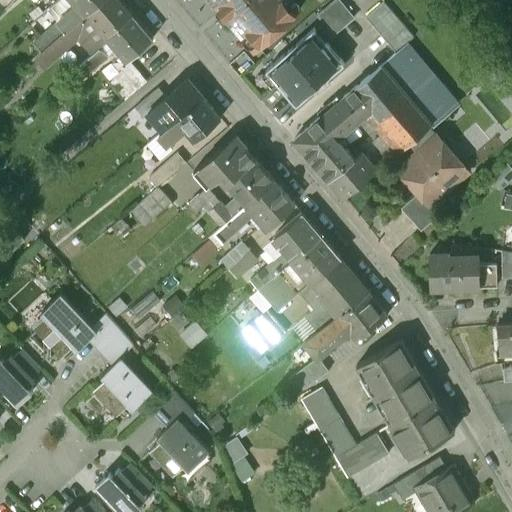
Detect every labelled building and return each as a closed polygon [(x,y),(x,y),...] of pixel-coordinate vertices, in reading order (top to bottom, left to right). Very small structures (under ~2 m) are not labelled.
[(85,14),(100,0),(72,0),(77,5),(85,14)] [(93,52),(135,16),(121,0),(100,0),(85,14),(91,20),(90,26),(78,37),(92,54),(93,52)] [(214,0),(255,47),(300,8),(293,0),(214,0)] [(333,35),(353,18),(338,0),(336,0),(317,15),(333,35)] [(60,13),(53,4),(41,15),(48,23),(60,13)] [(85,14),(77,5),(34,43),(42,52),(85,14)] [(91,20),(85,14),(42,52),(36,57),(44,67),(78,37),(90,26),(91,20)] [(126,60),(153,37),(135,16),(93,52),(102,62),(112,52),(116,57),(120,54),(126,60)] [(344,63),(314,28),(266,69),(296,104),(344,63)] [(83,78),(102,62),(93,52),(92,54),(78,65),(82,69),(78,72),(83,78)] [(390,127),(407,146),(411,143),(431,126),(433,124),(383,66),(356,88),(374,109),(390,127)] [(176,118),(203,96),(187,78),(148,112),(163,130),(176,118)] [(312,160),(338,139),(360,120),(374,109),(356,88),(294,139),(312,160)] [(203,96),(176,118),(195,139),(221,117),(203,96)] [(390,127),(374,109),(360,120),(376,139),(390,127)] [(431,126),(411,143),(419,152),(439,135),(431,126)] [(390,127),(376,139),(375,139),(392,159),(407,146),(390,127)] [(160,132),(146,144),(158,159),(172,147),(160,132)] [(230,180),(255,157),(235,134),(193,170),(206,186),(222,172),(230,180)] [(439,135),(419,152),(400,167),(421,193),(430,204),(469,172),(439,135)] [(354,158),(338,139),(312,160),(329,179),(354,158)] [(355,159),(330,180),(344,198),(377,170),(362,152),(355,159)] [(173,154),(149,173),(157,184),(165,178),(180,197),(196,184),(173,154)] [(247,203),(274,179),(255,157),(230,180),(225,184),(232,192),(235,189),(239,194),(247,203)] [(256,213),(268,227),(295,204),(274,179),(247,203),(239,210),(232,216),(221,226),(214,232),(222,241),(256,213)] [(157,186),(139,202),(152,217),(170,202),(157,186)] [(439,215),(430,204),(421,193),(402,208),(421,230),(439,215)] [(239,210),(247,203),(239,194),(231,202),(239,210)] [(221,226),(232,216),(218,201),(207,211),(221,226)] [(293,258),(320,233),(302,211),(274,235),(293,258)] [(304,295),(344,261),(320,233),(293,258),(263,285),(277,302),(296,286),(304,295)] [(220,258),(228,268),(249,250),(240,240),(220,258)] [(429,255),(430,288),(496,287),(496,264),(480,264),(480,260),(450,260),(450,255),(429,255)] [(338,315),(368,291),(344,261),(304,295),(315,308),(309,314),(321,328),(338,315)] [(368,291),(338,315),(349,329),(356,338),(385,315),(368,291)] [(78,349),(89,338),(97,330),(92,325),(61,292),(41,311),(45,315),(33,327),(61,357),(74,345),(78,349)] [(241,327),(251,340),(276,319),(265,306),(241,327)] [(89,338),(97,347),(118,327),(106,313),(92,325),(97,330),(89,338)] [(349,329),(338,315),(321,328),(303,342),(316,358),(340,340),(338,337),(349,329)] [(191,345),(207,332),(196,319),(180,331),(191,345)] [(276,319),(251,340),(262,351),(286,331),(276,319)] [(511,355),(511,334),(511,326),(498,326),(501,357),(502,357),(502,362),(508,361),(507,356),(511,355)] [(118,327),(97,347),(113,363),(121,355),(121,356),(133,344),(118,327)] [(357,366),(375,398),(420,372),(402,340),(357,366)] [(13,356),(33,376),(42,368),(22,348),(13,356)] [(0,385),(18,404),(33,390),(29,385),(35,379),(33,376),(13,356),(11,353),(4,360),(0,355),(0,385)] [(121,355),(113,363),(101,374),(106,378),(93,390),(117,415),(129,403),(133,407),(153,389),(121,356),(121,355)] [(375,398),(392,425),(437,399),(420,372),(375,398)] [(504,383),(511,381),(511,372),(502,374),(504,383)] [(319,430),(341,418),(322,387),(301,399),(319,430)] [(173,389),(152,410),(167,426),(177,416),(183,423),(194,412),(173,389)] [(437,399),(392,425),(410,457),(455,431),(437,399)] [(177,416),(167,426),(157,435),(161,440),(149,451),(173,476),(184,465),(188,469),(209,450),(183,423),(177,416)] [(335,457),(357,445),(341,418),(319,430),(335,457)] [(335,457),(347,477),(389,453),(378,433),(357,445),(335,457)] [(415,492),(418,489),(416,486),(447,468),(441,456),(393,484),(402,499),(415,492)] [(131,461),(121,470),(144,493),(153,485),(131,461)] [(418,489),(415,492),(426,511),(460,511),(474,504),(452,465),(447,468),(416,486),(418,489)] [(109,471),(95,484),(121,511),(135,511),(143,505),(140,502),(146,496),(144,493),(121,470),(119,467),(112,474),(109,471)] [(104,511),(92,499),(83,507),(87,511),(104,511)]
